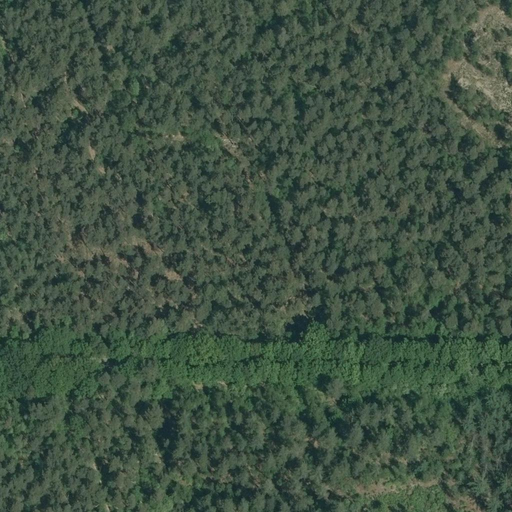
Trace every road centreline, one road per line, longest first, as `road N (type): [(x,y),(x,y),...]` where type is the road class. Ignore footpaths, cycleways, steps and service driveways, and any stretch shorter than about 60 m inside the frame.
road 1 (tertiary): [(0,363),(511,369)]
road 2 (track): [(0,346),(511,350)]
